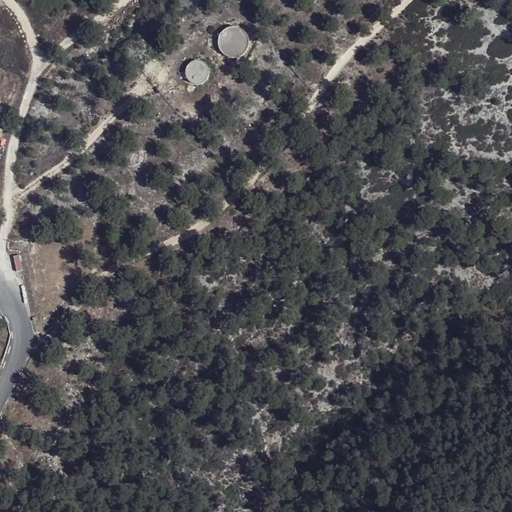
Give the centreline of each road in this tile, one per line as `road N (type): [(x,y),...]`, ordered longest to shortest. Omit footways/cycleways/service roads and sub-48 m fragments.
road 1 (track): [(21,344),(40,341),(106,270),(197,221),(255,172),(353,42),(401,0)]
road 2 (track): [(6,0),(25,24),(36,63),(10,147),(0,244)]
road 3 (track): [(10,198),(79,151),(152,83)]
road 4 (unclassified): [(0,399),(21,344),(17,310),(0,283)]
